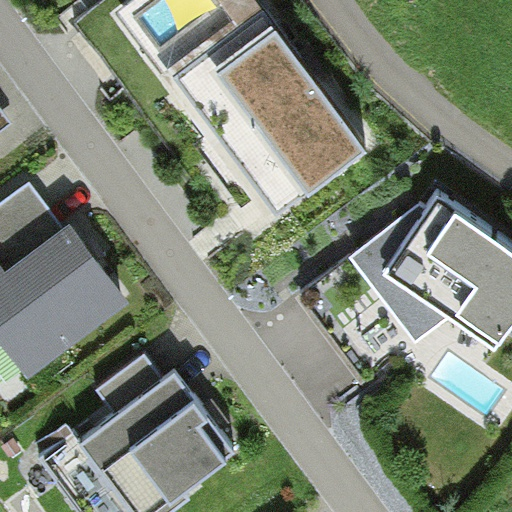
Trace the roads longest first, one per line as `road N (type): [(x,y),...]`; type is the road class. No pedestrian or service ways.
road 1 (residential): [(359,511),(0,20)]
road 2 (unclassified): [(322,0),(388,80),(511,167)]
